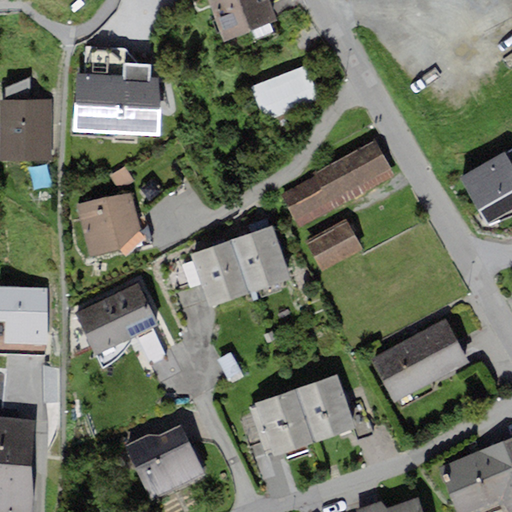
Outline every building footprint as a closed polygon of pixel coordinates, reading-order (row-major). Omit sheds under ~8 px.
[(266,0),(207,0),(220,36),(273,18),(266,0)] [(123,46),(83,46),(82,72),(75,72),(72,127),(155,133),(158,81),(148,80),(149,64),(134,63),(123,46)] [(303,64),(251,85),(265,119),(317,98),(303,64)] [(47,100),(0,99),(0,159),(47,159),(47,129),(47,100)] [(312,171),(314,175),(282,192),(299,225),(392,177),(372,140),(312,171)] [(511,146),(462,174),(489,223),(511,213),(511,146)] [(131,192),(74,206),(90,253),(116,245),(126,252),(144,236),(139,229),(131,192)] [(344,219),(306,240),(321,268),(359,248),(344,219)] [(244,235),(232,239),(251,290),(289,276),(271,225),(244,235)] [(219,244),(190,254),(208,305),(251,290),(232,239),(219,244)] [(138,283),(76,312),(95,353),(131,336),(157,323),(138,283)] [(48,288),(0,284),(0,350),(45,353),(47,302),(48,288)] [(415,334),(370,358),(396,407),(432,389),(428,381),(467,360),(445,319),(415,334)] [(336,376),(297,389),(313,439),(352,426),(343,397),(336,376)] [(297,389),(255,402),(248,404),(263,450),(269,448),(270,452),(294,444),(313,439),(297,389)] [(32,417),(0,414),(0,511),(26,511),(28,482),(30,454),(32,417)] [(151,432),(124,445),(148,497),(203,472),(180,424),(158,434),(153,436),(151,432)] [(511,511),(511,439),(487,449),(440,467),(456,511),(478,511),(503,502),(508,511),(511,511)] [(422,511),(417,497),(385,507),(378,501),(355,508),(355,511),(422,511)]
